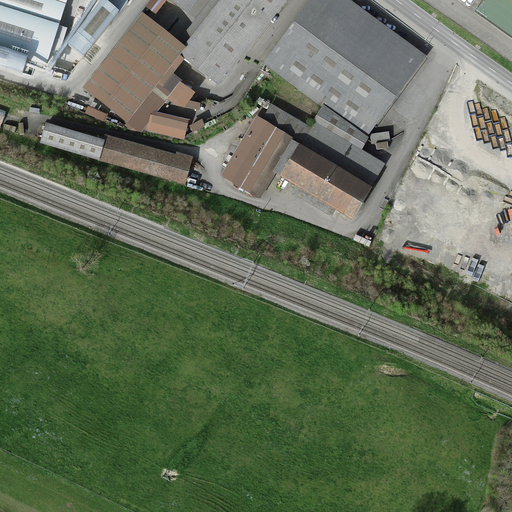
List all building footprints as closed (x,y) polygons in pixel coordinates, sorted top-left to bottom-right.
[(46,66),(57,31),(64,8),(66,0),(0,0),(0,69),(18,75),(23,59),(46,66)] [(121,0),(104,0),(65,49),(79,60),(125,3),(121,0)] [(166,0),(187,16),(198,0),(166,0)] [(286,0),(223,0),(179,59),(219,89),(286,0)] [(344,0),(312,0),(264,67),(320,108),(367,139),(425,57),(344,0)] [(511,0),(484,0),(474,14),(511,41),(511,0)] [(83,91),(127,124),(183,52),(140,18),(83,91)] [(282,175),(299,146),(309,127),(270,106),(262,121),(256,118),(223,176),(259,197),(274,170),(282,175)] [(312,122),(361,151),(367,139),(320,108),(312,122)] [(361,151),(312,122),(309,127),(299,146),(282,175),(351,218),(370,190),(385,166),(361,151)] [(38,146),(98,163),(104,143),(44,127),(38,146)] [(389,141),(388,134),(371,136),(372,143),(389,141)] [(191,161),(105,137),(104,143),(98,163),(183,187),(191,161)]
